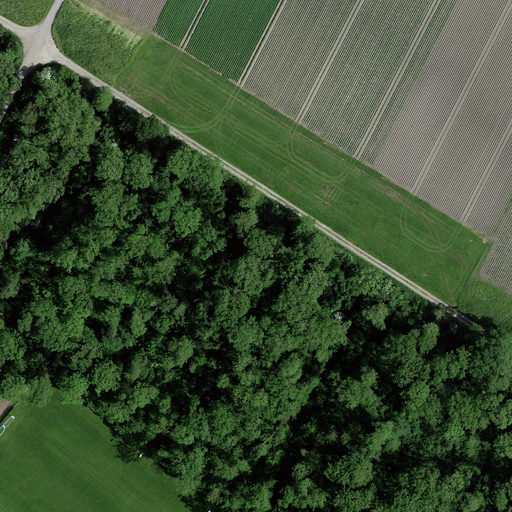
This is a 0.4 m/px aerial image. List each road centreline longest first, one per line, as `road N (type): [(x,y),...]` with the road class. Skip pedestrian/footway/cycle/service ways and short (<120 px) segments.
road 1 (track): [(0,18),(511,348)]
road 2 (track): [(60,0),(0,117)]
